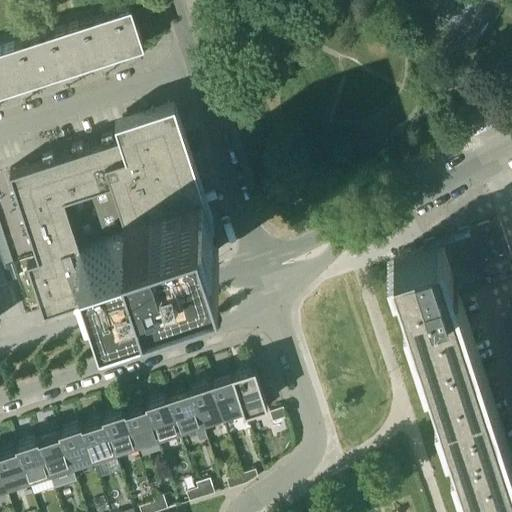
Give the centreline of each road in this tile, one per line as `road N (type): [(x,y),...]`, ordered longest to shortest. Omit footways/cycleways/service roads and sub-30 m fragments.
road 1 (residential): [(0,409),(229,325),(268,283)]
road 2 (residential): [(268,283),(345,228),(511,145)]
road 3 (residential): [(268,283),(212,280),(0,348)]
road 4 (residential): [(268,283),(315,437),(299,470),(240,511)]
road 5 (residential): [(268,283),(191,64)]
road 6 (residential): [(0,126),(191,64)]
